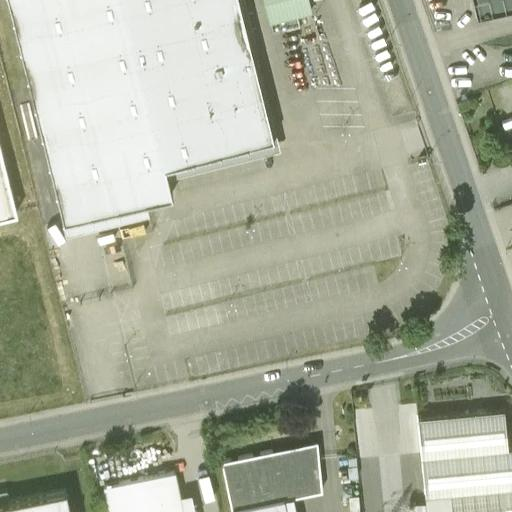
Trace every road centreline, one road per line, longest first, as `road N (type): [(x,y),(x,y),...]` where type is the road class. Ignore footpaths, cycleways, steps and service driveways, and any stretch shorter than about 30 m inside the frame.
road 1 (residential): [(502,317),(409,351),(0,438)]
road 2 (residential): [(396,0),(502,317)]
